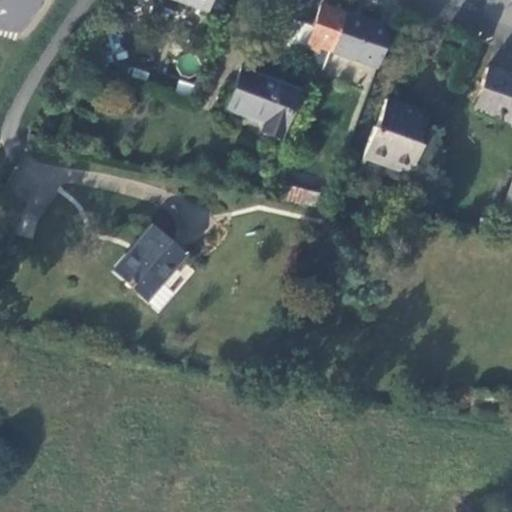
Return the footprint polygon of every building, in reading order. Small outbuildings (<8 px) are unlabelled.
[(322,43),(333,47),(346,10),(323,1),(310,39),(316,41),(315,46),(320,48),(322,43)] [(333,47),(378,62),(391,26),(346,10),(333,47)] [(511,71),(489,63),(474,105),(511,119),(511,71)] [(300,87),(241,68),(227,109),(264,121),(261,129),(283,137),(300,87)] [(66,108),(78,89),(68,82),(56,101),(66,108)] [(428,111),(386,96),(376,124),(373,123),(362,152),(405,168),(428,111)] [(511,178),(499,211),(511,215),(511,178)] [(305,189),(276,183),(273,195),(302,202),(305,189)] [(305,189),(302,202),(323,206),(327,194),(305,189)] [(18,201),(6,194),(0,204),(0,227),(3,229),(18,201)] [(183,250),(149,219),(129,241),(132,244),(111,267),(122,277),(121,279),(125,283),(127,281),(143,296),(183,250)]
